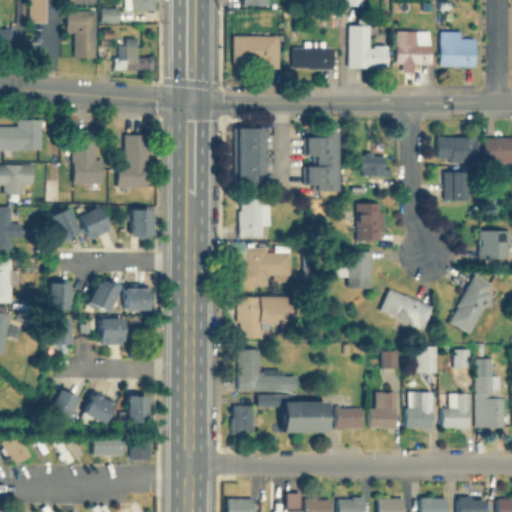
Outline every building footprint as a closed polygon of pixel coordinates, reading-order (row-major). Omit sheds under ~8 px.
[(44,0),(44,20),(28,20),(28,0),(44,0)] [(153,0),(153,8),(130,8),(130,1),(126,1),(126,0),(153,0)] [(418,12),(418,2),(430,2),(430,12),(418,12)] [(117,5),(117,27),(99,27),(99,5),(117,5)] [(93,10),(93,56),(72,56),(72,30),(64,30),(64,10),(93,10)] [(386,48),(386,69),(345,69),(345,22),(365,22),(365,48),(386,48)] [(0,28),(13,31),(10,46),(0,44),(0,28)] [(430,42),(430,63),(406,63),(406,64),(395,64),(395,30),(415,30),(415,42),(430,42)] [(474,39),(474,65),(438,65),(438,30),(459,30),(459,39),(474,39)] [(277,34),(278,66),(258,67),(258,62),(232,62),(232,35),(277,34)] [(324,41),(324,46),(332,46),(332,68),(306,68),(306,66),(292,67),(291,46),(303,46),(303,41),(324,41)] [(112,58),(118,58),(118,51),(124,51),(124,44),(136,44),(136,55),(148,55),(148,67),(112,67),(112,58)] [(38,118),(39,146),(0,146),(0,125),(15,125),(15,118),(38,118)] [(263,126),(262,185),(230,185),(231,126),(263,126)] [(101,157),(101,182),(71,182),(71,129),(94,129),(94,157),(101,157)] [(335,129),(334,189),(312,189),(312,184),(301,184),(301,165),(312,165),(312,158),(299,158),(299,135),(313,135),(313,129),(335,129)] [(146,133),(145,185),(116,185),(116,161),(122,161),(122,132),(146,133)] [(432,135),(472,135),(472,161),(458,161),(458,166),(445,166),(445,157),(431,157),(432,135)] [(511,136),(511,161),(481,161),(481,136),(511,136)] [(369,151),(369,154),(382,155),(381,168),(384,168),(384,175),(359,174),(359,167),(358,167),(358,154),(363,154),(363,151),(369,151)] [(0,162),(31,163),(30,182),(21,182),(20,192),(1,191),(1,183),(0,182),(0,162)] [(462,199),(439,199),(439,170),(461,170),(462,199)] [(267,194),(268,210),(259,210),(260,234),(236,234),(236,209),(239,209),(239,194),(267,194)] [(71,237),(59,242),(45,211),(66,201),(79,229),(69,233),(71,237)] [(377,202),(377,238),(354,238),(353,226),(347,226),(347,210),(354,210),(353,202),(377,202)] [(107,227),(86,235),(77,213),(97,204),(107,227)] [(0,205),(9,205),(9,252),(0,252),(0,205)] [(151,233),(151,237),(138,237),(138,233),(128,233),(128,205),(151,205),(151,233)] [(508,230),(508,237),(505,237),(505,257),(476,257),(476,230),(508,230)] [(287,251),(287,273),(264,273),(264,284),(236,284),(236,264),(243,264),(243,246),(264,246),(264,251),(287,251)] [(368,250),(368,269),(366,269),(366,285),(345,285),(345,275),(334,275),(334,257),(345,257),(345,250),(368,250)] [(299,268),(299,252),(308,252),(308,268),(299,268)] [(0,258),(9,258),(9,300),(0,300),(0,258)] [(489,291),(466,332),(448,321),(456,307),(453,306),(471,274),(488,284),(485,289),(489,291)] [(103,275),(118,282),(106,308),(85,298),(95,277),(101,279),(103,275)] [(70,277),(69,307),(44,307),(44,277),(70,277)] [(148,281),(148,308),(121,308),(121,280),(148,281)] [(386,287),(402,294),(402,293),(429,305),(419,327),(412,324),(407,334),(390,327),(395,317),(377,309),(386,287)] [(290,296),(290,337),(238,336),(238,320),(235,320),(235,295),(290,296)] [(0,311),(9,313),(0,352),(0,311)] [(69,314),(69,341),(46,341),(47,314),(69,314)] [(122,314),(122,342),(98,342),(98,314),(122,314)] [(410,370),(411,347),(433,347),(433,371),(410,370)] [(466,365),(452,365),(451,347),(465,347),(466,365)] [(258,349),(258,374),(293,375),(293,389),(274,389),(237,389),(237,349),(258,349)] [(396,366),(379,366),(379,349),(395,349),(396,366)] [(501,396),(501,425),(472,425),(472,392),(473,374),(490,375),(490,396),(501,396)] [(59,389),(76,396),(66,418),(49,411),(59,389)] [(430,390),(429,427),(402,426),(403,406),(406,407),(407,389),(430,390)] [(93,390),(115,402),(103,424),(82,412),(93,390)] [(393,391),(392,426),(366,426),(366,407),(372,407),(373,391),(393,391)] [(465,426),(440,425),(440,406),(445,406),(446,392),(465,392),(465,426)] [(252,393),(283,393),(283,400),(320,400),(320,431),(277,431),(277,405),(252,405),(252,393)] [(126,421),(126,394),(148,395),(148,421),(126,421)] [(228,404),(248,404),(248,424),(249,424),(249,430),(248,430),(248,431),(228,431),(228,404)] [(359,406),(359,424),(340,425),(340,429),(333,429),(333,405),(338,405),(338,407),(359,406)] [(28,452),(11,462),(0,440),(0,428),(13,422),(28,452)] [(92,454),(92,433),(124,433),(124,454),(92,454)] [(151,433),(151,457),(129,457),(129,433),(151,433)] [(362,493),(362,511),(335,511),(335,499),(349,498),(349,493),(362,493)] [(375,511),(375,496),(401,496),(401,511),(375,511)] [(443,511),(417,511),(417,496),(443,496),(443,511)] [(257,501),(257,511),(225,511),(225,497),(250,497),(249,501),(257,501)] [(328,497),(327,511),(283,511),(284,508),(301,508),(301,497),(328,497)] [(482,511),(453,511),(453,497),(482,497),(482,511)] [(511,497),(511,511),(494,511),(494,497),(511,497)]
